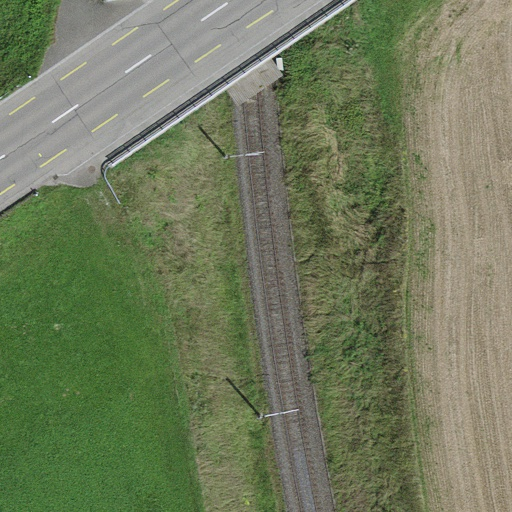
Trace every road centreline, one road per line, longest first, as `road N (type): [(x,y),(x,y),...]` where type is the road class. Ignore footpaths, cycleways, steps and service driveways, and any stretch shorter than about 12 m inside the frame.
road 1 (secondary): [(0,160),(236,0)]
road 2 (track): [(80,105),(148,336)]
